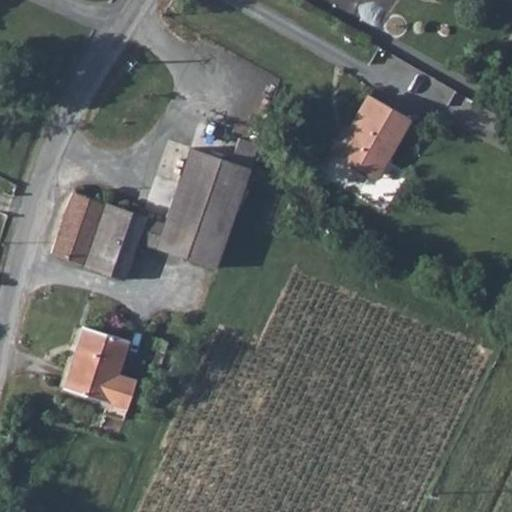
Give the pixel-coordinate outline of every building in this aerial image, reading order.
[(367,100),(351,135),(355,138),(352,145),(343,142),(333,161),(358,172),(393,113),(367,100)] [(380,160),(390,165),(409,121),(393,113),(358,172),(372,179),(380,160)] [(505,140),(510,130),(490,118),(485,130),(505,140)] [(340,130),(328,159),(333,161),(343,142),(352,145),(355,138),(351,135),(340,130)] [(125,278),(137,243),(213,269),(249,168),(257,145),(239,139),(231,162),(190,148),(163,225),(106,205),(85,264),(125,278)] [(390,165),(380,160),(372,179),(382,183),(390,165)] [(85,264),(106,205),(73,193),(53,251),(85,264)] [(119,373),(130,340),(85,326),(66,387),(129,407),(137,379),(119,373)]
